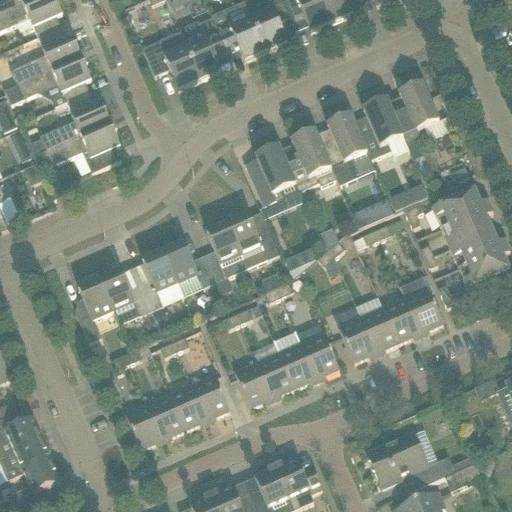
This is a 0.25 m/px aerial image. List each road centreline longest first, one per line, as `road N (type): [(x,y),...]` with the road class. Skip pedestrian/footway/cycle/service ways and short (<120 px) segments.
road 1 (residential): [(186,158),(206,133),(422,37),(452,37)]
road 2 (residential): [(98,496),(4,266)]
road 3 (residential): [(98,496),(139,494),(273,438),(327,433)]
road 4 (residential): [(4,266),(138,206),(186,158)]
road 5 (residential): [(327,433),(511,350)]
road 6 (residential): [(186,158),(155,131),(96,0)]
road 7 (residential): [(452,37),(474,60),(511,146)]
